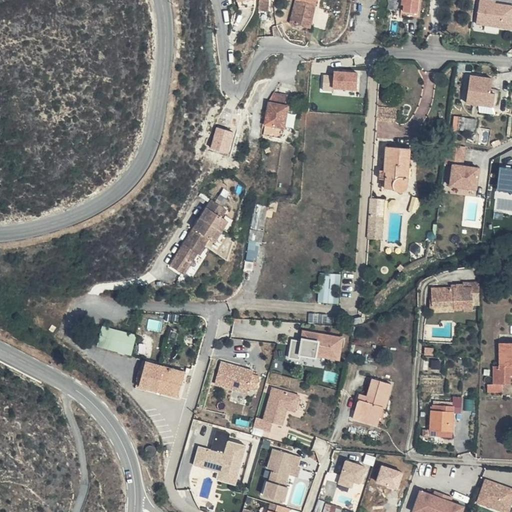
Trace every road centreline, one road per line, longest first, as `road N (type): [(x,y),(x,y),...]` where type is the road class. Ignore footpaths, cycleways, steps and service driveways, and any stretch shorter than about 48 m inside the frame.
road 1 (residential): [(511,60),(271,47),(231,90),(216,0)]
road 2 (secondary): [(0,233),(79,213),(134,172),(154,130),(163,80),(163,0)]
road 3 (secondary): [(134,505),(119,435),(72,386)]
road 4 (residential): [(74,511),(82,470),(72,386)]
